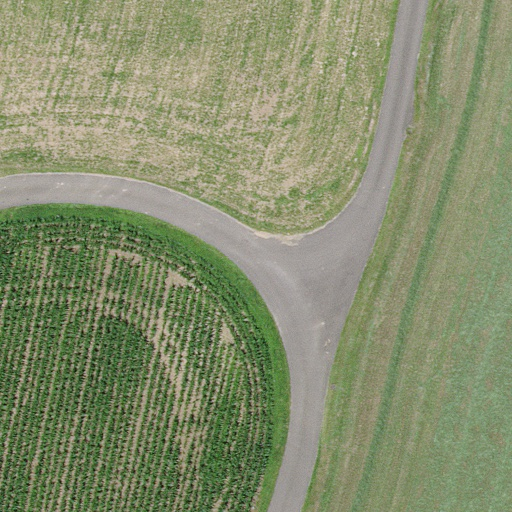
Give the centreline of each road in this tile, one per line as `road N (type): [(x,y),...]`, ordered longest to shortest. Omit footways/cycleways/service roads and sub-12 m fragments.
road 1 (unclassified): [(312,293),(161,210),(97,197),(39,195),(0,204)]
road 2 (unclassified): [(312,293),(368,218),(394,140),(414,0)]
road 3 (unclassified): [(284,511),(299,472),(309,397),(312,293)]
